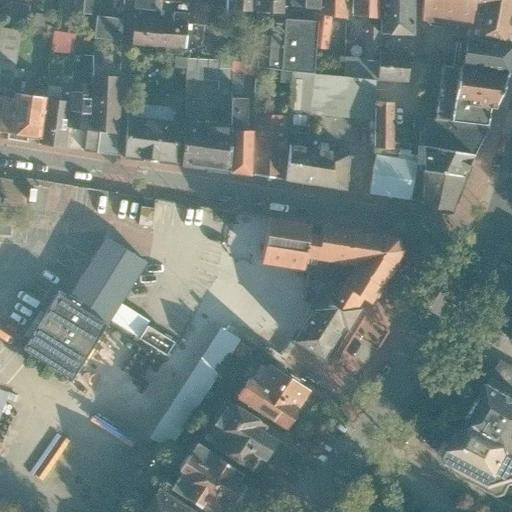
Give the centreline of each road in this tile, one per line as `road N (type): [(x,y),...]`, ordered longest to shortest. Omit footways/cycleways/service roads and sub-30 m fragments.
road 1 (residential): [(0,152),(490,231)]
road 2 (residential): [(317,511),(490,231)]
